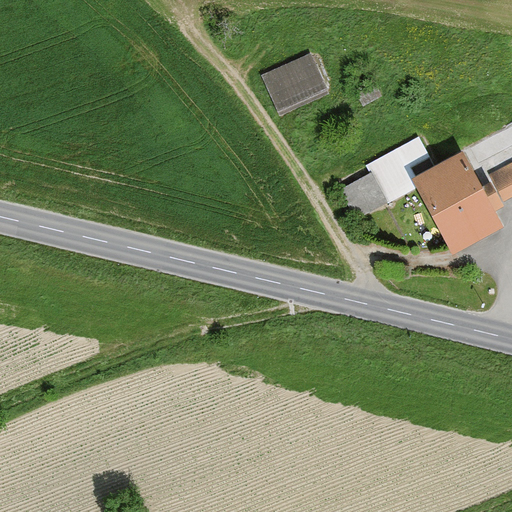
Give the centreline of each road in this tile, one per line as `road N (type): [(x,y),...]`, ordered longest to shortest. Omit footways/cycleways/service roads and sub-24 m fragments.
road 1 (secondary): [(0,216),(511,339)]
road 2 (track): [(502,253),(447,261),(354,254),(270,123),(169,5)]
